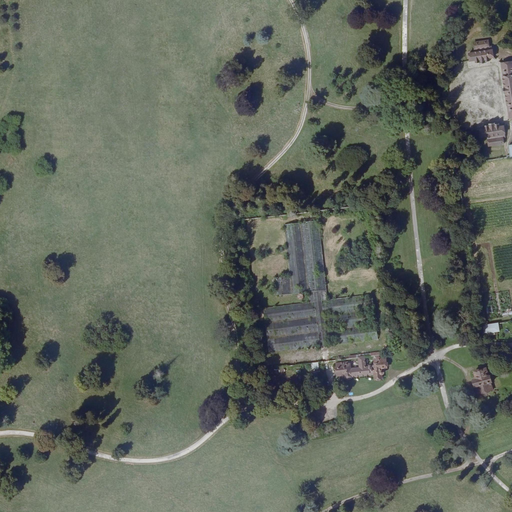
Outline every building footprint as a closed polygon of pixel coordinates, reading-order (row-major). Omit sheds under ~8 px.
[(493,58),(497,57),(496,50),(495,47),(493,47),(492,41),(483,42),(483,43),(478,43),(479,53),(472,54),(474,61),(479,60),(479,63),(483,63),(484,64),(490,63),(489,62),(493,61),(493,58)] [(509,134),(510,133),(508,126),(504,127),(504,124),(500,125),(499,124),(493,125),(493,126),(489,126),(490,129),(485,130),(486,138),(493,137),(494,146),(500,145),(500,146),(509,144),(508,137),(510,137),(509,134)] [(383,279),(389,278),(380,205),(316,212),(314,212),(315,218),(374,211),(383,279)] [(320,294),(320,297),(316,298),(316,303),(271,308),(276,353),(386,340),(383,317),(358,319),(356,305),(381,302),(381,295),(336,300),(336,295),(327,296),(326,293),(329,293),(328,289),(335,288),(333,271),(326,272),(323,250),(330,249),(326,221),(304,223),(311,274),(298,275),(299,277),(282,278),(284,294),(317,290),(317,295),(320,294)] [(304,223),(292,225),(298,275),(311,274),(304,223)] [(326,272),(333,271),(330,249),(323,250),(326,272)] [(327,296),(336,295),(335,288),(328,289),(329,293),(326,293),(327,296)] [(388,312),(394,311),(391,292),(385,293),(388,312)] [(381,302),(356,305),(358,319),(383,317),(381,302)] [(496,336),(506,334),(505,325),(487,328),(488,334),(495,333),(496,336)] [(340,362),(341,362),(364,359),(372,358),(388,356),(388,352),(339,359),(340,362)] [(373,367),(372,358),(364,359),(365,368),(355,370),(354,361),(347,362),(347,365),(340,365),(342,376),(349,375),(350,379),(380,375),(381,381),(383,380),(383,382),(386,382),(385,380),(388,380),(388,375),(391,374),(391,370),(394,370),(393,359),(387,360),(387,362),(382,362),(383,366),(373,367)] [(268,370),(269,375),(325,368),(325,364),(268,370)] [(487,395),(499,392),(493,370),(482,373),(484,382),(481,383),(483,391),(485,390),(487,395)] [(293,392),(292,385),(270,387),(271,394),(293,392)]
